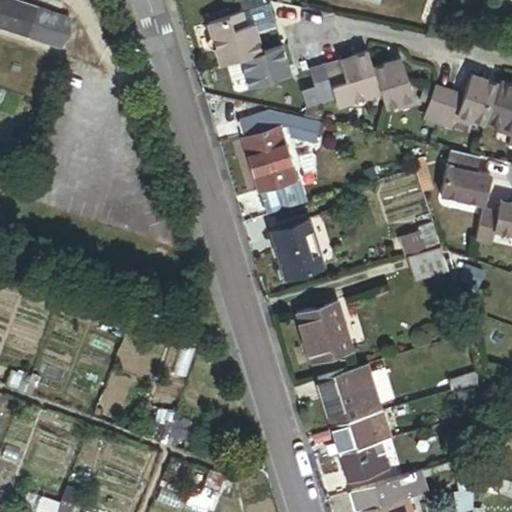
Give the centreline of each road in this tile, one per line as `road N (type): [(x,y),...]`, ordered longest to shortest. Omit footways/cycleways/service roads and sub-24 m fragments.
road 1 (residential): [(148,0),(304,511)]
road 2 (residential): [(511,63),(324,24),(314,43)]
